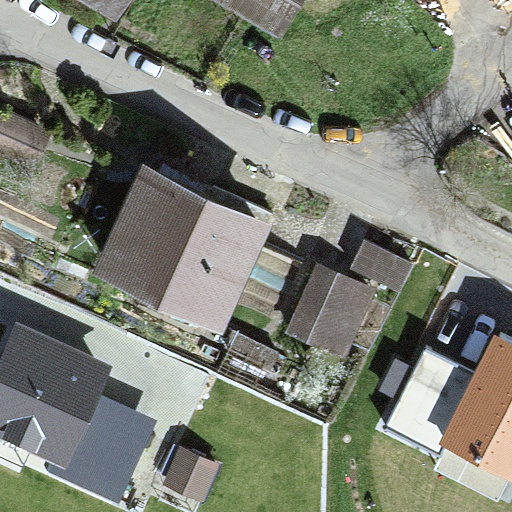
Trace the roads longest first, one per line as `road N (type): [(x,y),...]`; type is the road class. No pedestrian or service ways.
road 1 (unclassified): [(0,33),(511,262)]
road 2 (track): [(349,186),(511,67)]
